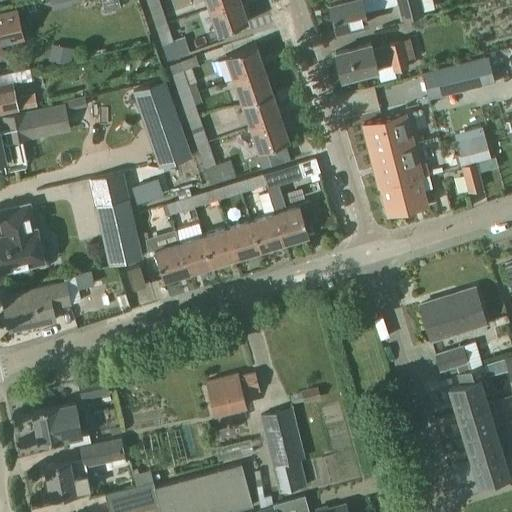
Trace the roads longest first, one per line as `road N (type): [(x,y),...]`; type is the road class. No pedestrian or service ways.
road 1 (residential): [(0,356),(367,256)]
road 2 (residential): [(290,0),(367,256)]
road 3 (residential): [(367,256),(445,511)]
road 4 (residential): [(367,256),(511,211)]
